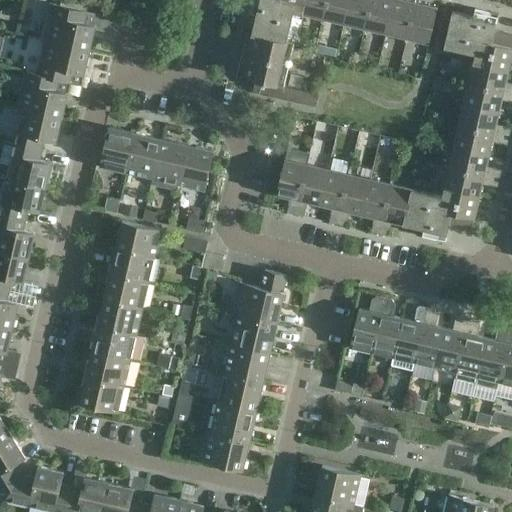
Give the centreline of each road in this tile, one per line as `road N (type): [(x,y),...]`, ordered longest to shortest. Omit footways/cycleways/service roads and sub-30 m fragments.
road 1 (residential): [(329,268),(276,496),(54,442),(24,398),(96,102),(132,78),(194,93)]
road 2 (residential): [(329,268),(227,246),(247,150),(240,129),(194,93)]
road 3 (residential): [(490,272),(456,265),(427,288),(329,268)]
